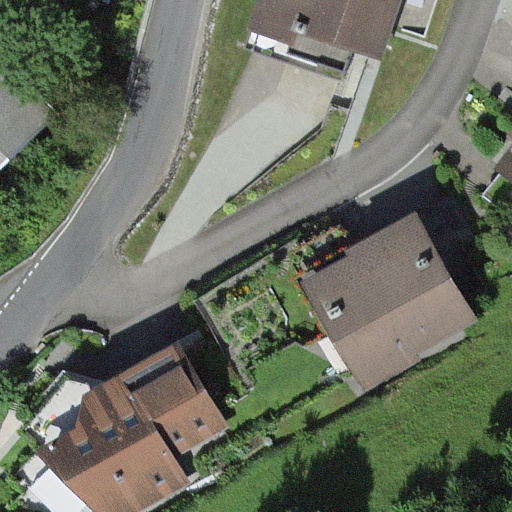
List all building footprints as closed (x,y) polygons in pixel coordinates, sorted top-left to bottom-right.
[(394,0),(267,0),(254,42),(347,73),(357,42),(367,46),(378,49),(394,0)] [(0,59),(0,186),(64,123),(0,59)] [(511,154),(502,167),(511,174),(511,154)] [(414,225),(314,281),(368,377),(468,321),(438,268),(414,225)] [(99,397),(70,453),(112,511),(149,511),(214,470),(200,446),(254,423),(210,336),(99,397)]
